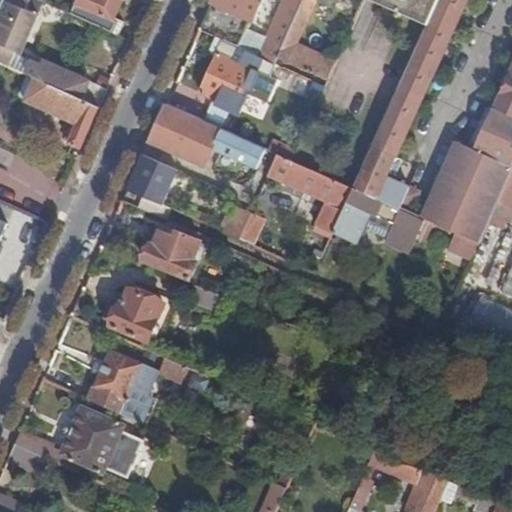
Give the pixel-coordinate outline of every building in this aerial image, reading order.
[(0,63),(30,78),(101,110),(109,93),(46,64),(44,68),(17,56),(19,51),(12,47),(28,10),(32,0),(8,0),(0,18),(0,63)] [(82,0),(75,17),(115,35),(120,23),(118,22),(127,0),(82,0)] [(215,0),(201,32),(227,44),(258,58),(276,66),(279,60),(305,0),(215,0)] [(316,1),(313,0),(305,0),(279,60),(329,83),(337,65),(296,46),(316,1)] [(394,0),(366,0),(367,0),(390,11),(394,0)] [(441,0),(429,28),(375,149),(397,159),(418,113),(432,119),(432,118),(454,68),(441,62),(459,23),(460,24),(469,3),(468,2),(469,0),(441,0)] [(441,0),(394,0),(390,11),(429,28),(441,0)] [(12,47),(19,51),(24,54),(41,16),(28,10),(12,47)] [(253,71),(258,58),(227,44),(222,56),(220,55),(202,94),(237,110),(245,93),(250,96),(260,74),(253,71)] [(71,145),(83,151),(91,133),(101,110),(30,78),(21,97),(29,101),(28,103),(79,126),(71,145)] [(511,79),(480,152),(460,144),(455,157),(437,198),(412,187),(411,190),(402,211),(428,222),(436,226),(482,246),(491,227),(511,178),(511,79)] [(326,89),(314,84),(312,89),(324,95),(326,89)] [(213,151),(259,171),(268,151),(168,106),(162,119),(150,145),(205,169),(213,151)] [(457,128),(432,118),(432,119),(418,113),(397,159),(420,169),(412,187),(437,198),(455,157),(446,153),(457,128)] [(280,156),(294,163),(297,153),(275,143),(271,152),(280,156)] [(397,159),(375,149),(356,191),(402,211),(411,190),(388,180),(397,159)] [(335,236),(356,191),(294,163),(280,156),(271,177),(329,204),(318,228),(335,236)] [(135,179),(129,192),(164,208),(181,172),(145,157),(135,179)] [(420,169),(397,159),(388,180),(411,190),(412,187),(420,169)] [(511,223),(511,178),(491,227),(504,232),(507,225),(511,226),(511,223)] [(402,211),(356,191),(335,236),(361,248),(370,230),(367,229),(373,216),(396,226),(387,245),(412,256),(420,240),(428,222),(402,211)] [(265,221),(253,216),(242,241),(254,246),(265,221)] [(0,240),(3,242),(11,225),(0,220),(0,240)] [(436,226),(428,222),(420,240),(428,244),(436,226)] [(176,239),(162,233),(155,248),(151,246),(145,262),(193,280),(199,265),(196,263),(204,244),(179,233),(176,239)] [(219,314),(225,298),(195,287),(190,302),(219,314)] [(166,306),(131,290),(125,306),(123,305),(112,328),(149,344),(166,306)] [(511,306),(481,298),(475,320),(511,329),(511,306)] [(154,360),(156,355),(149,351),(146,357),(154,360)] [(90,402),(142,425),(153,400),(143,396),(154,370),(112,352),(90,402)] [(179,381),(185,367),(165,358),(159,372),(179,381)] [(65,451),(21,432),(15,446),(47,460),(58,465),(62,456),(71,460),(71,463),(73,464),(74,461),(97,471),(96,473),(100,475),(100,473),(104,475),(105,471),(128,481),(133,470),(135,470),(141,457),(139,456),(144,444),(122,434),(124,429),(83,411),(65,451)] [(314,427),(303,422),(301,429),(310,433),(314,427)] [(47,460),(15,446),(8,463),(39,477),(47,460)] [(425,471),(389,455),(378,451),(350,511),(357,511),(358,511),(360,511),(375,481),(391,488),(396,477),(418,486),(425,471)] [(436,511),(450,482),(425,471),(418,486),(406,511),(409,511),(436,511)] [(282,503),(288,490),(276,485),(263,511),(266,511),(273,499),(282,503)] [(481,511),(497,511),(501,505),(461,487),(457,497),(477,505),(476,510),(481,511)] [(22,511),(25,507),(0,495),(0,511),(22,511)] [(278,511),(282,503),(273,499),(266,511),(278,511)]
